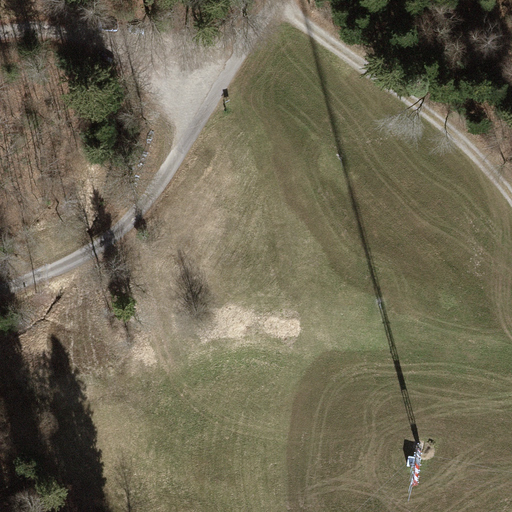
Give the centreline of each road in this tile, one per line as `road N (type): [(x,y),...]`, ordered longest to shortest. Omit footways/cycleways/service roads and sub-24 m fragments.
road 1 (track): [(276,3),(444,125),(511,196)]
road 2 (track): [(211,100),(127,220),(65,264),(0,291)]
road 3 (track): [(211,100),(93,39),(0,32)]
road 4 (unclassified): [(278,0),(211,100)]
